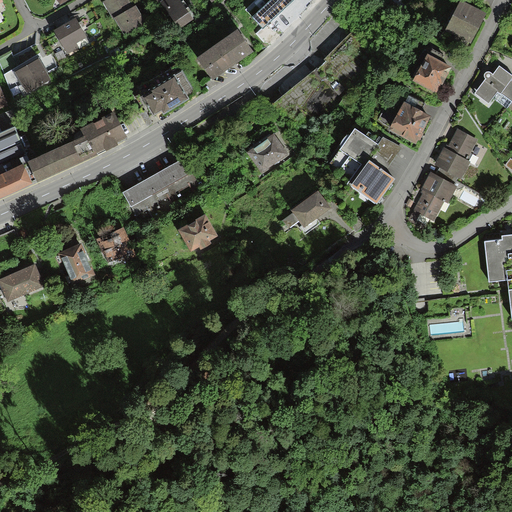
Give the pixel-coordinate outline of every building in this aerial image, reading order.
[(105,0),(103,1),(113,18),(114,17),(124,35),(145,23),(135,6),(133,7),(129,0),(105,0)] [(158,0),(176,26),(192,15),(182,0),(158,0)] [(275,0),(274,1),(293,17),(308,0),(275,0)] [(486,14),(461,0),(444,30),(470,44),(486,14)] [(77,19),(54,32),(67,55),(81,47),(78,42),(87,37),(77,19)] [(194,54),(211,78),(251,50),(235,26),(194,54)] [(380,63),(350,31),(322,65),(269,104),(285,126),(299,116),(324,129),(346,90),(380,63)] [(14,72),(26,94),(50,80),(39,58),(14,72)] [(450,71),(423,58),(411,84),(437,97),(450,71)] [(137,87),(153,116),(187,96),(171,68),(137,87)] [(511,82),(495,71),(489,78),(484,77),(481,80),(483,84),(472,98),(486,109),(496,95),(509,105),(502,114),(511,121),(511,82)] [(115,143),(114,139),(124,134),(108,99),(83,111),(90,125),(26,155),(37,179),(115,143)] [(428,120),(404,107),(388,136),(411,149),(428,120)] [(0,197),(34,182),(19,149),(24,147),(15,126),(3,132),(0,124),(0,197)] [(376,144),(354,128),(338,150),(360,166),(376,144)] [(484,150),(457,134),(411,209),(438,225),(484,150)] [(246,153),(261,175),(286,157),(271,136),(246,153)] [(184,150),(119,188),(133,210),(197,173),(184,150)] [(392,180),(367,166),(354,188),(379,202),(392,180)] [(315,192),(289,212),(304,231),(330,211),(315,192)] [(177,230),(189,250),(216,234),(205,214),(177,230)] [(99,232),(110,266),(131,259),(119,225),(99,232)] [(511,276),(511,235),(482,238),(486,279),(511,276)] [(55,252),(71,283),(91,273),(75,242),(55,252)] [(0,273),(0,278),(9,299),(42,285),(32,260),(0,273)]
